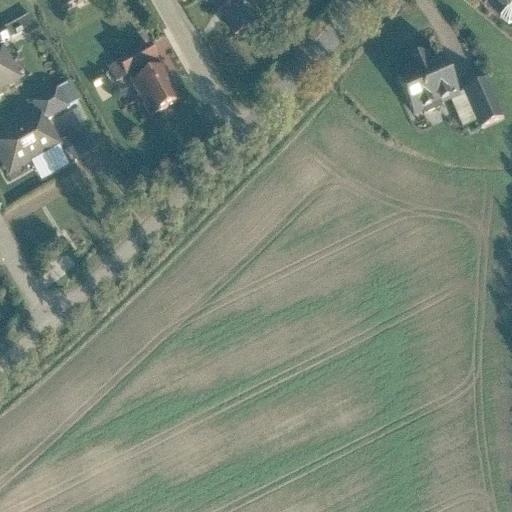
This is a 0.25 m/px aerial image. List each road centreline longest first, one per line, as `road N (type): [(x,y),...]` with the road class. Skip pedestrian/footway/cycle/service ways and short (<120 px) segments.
road 1 (residential): [(236,138),(50,319)]
road 2 (residential): [(364,0),(236,138)]
road 3 (residential): [(236,138),(160,0)]
